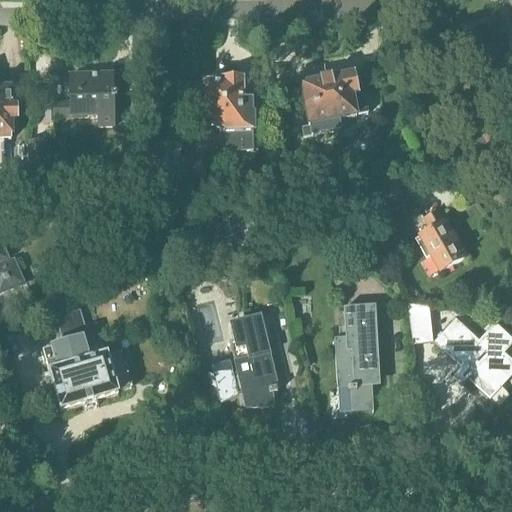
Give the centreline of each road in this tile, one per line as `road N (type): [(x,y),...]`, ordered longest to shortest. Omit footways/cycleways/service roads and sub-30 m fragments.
road 1 (residential): [(408,6),(0,18)]
road 2 (residential): [(73,511),(164,493),(280,492),(424,511)]
road 3 (residential): [(511,202),(463,135),(408,6)]
